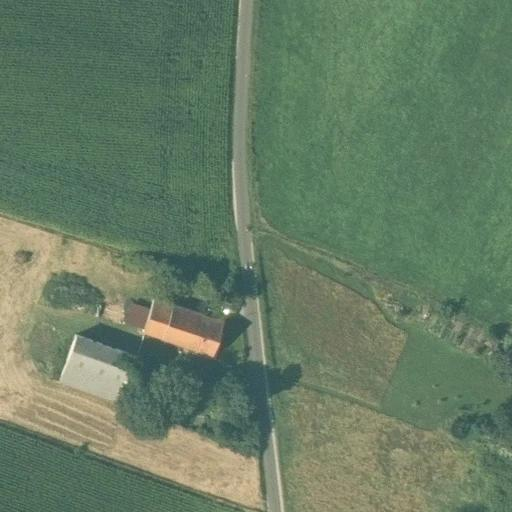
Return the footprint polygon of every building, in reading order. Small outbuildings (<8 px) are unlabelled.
[(172,306),(152,299),(141,332),(161,339),(172,306)] [(197,314),(172,306),(161,339),(186,347),(197,314)] [(223,323),(197,314),(186,347),(212,356),(223,323)] [(137,356),(76,334),(59,381),(121,403),(137,356)] [(150,388),(140,385),(133,406),(143,409),(150,388)]
